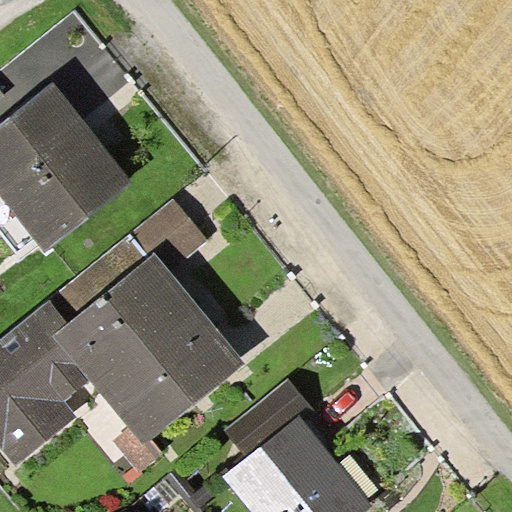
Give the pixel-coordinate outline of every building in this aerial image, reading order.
[(74,75),(63,83),(85,114),(96,106),(89,95),(74,75)] [(85,114),(63,83),(0,128),(0,134),(61,220),(68,230),(146,174),(96,106),(85,114)] [(61,220),(0,134),(0,183),(38,236),(61,220)] [(228,238),(194,194),(154,225),(172,249),(187,269),(228,238)] [(154,225),(11,334),(72,413),(82,405),(69,388),(109,358),(80,320),(155,263),(172,249),(154,225)] [(209,297),(187,269),(172,249),(155,263),(210,334),(227,321),(209,297)] [(80,320),(109,358),(158,422),(250,351),(227,321),(210,334),(155,263),(80,320)] [(72,413),(11,334),(0,342),(0,376),(11,392),(0,400),(33,442),(72,413)] [(321,402),(300,375),(245,416),(266,444),(309,411),(321,402)] [(0,376),(0,399),(0,400),(11,392),(0,376)] [(341,453),(309,411),(266,444),(240,463),(277,511),(356,511),(375,498),(341,453)]
